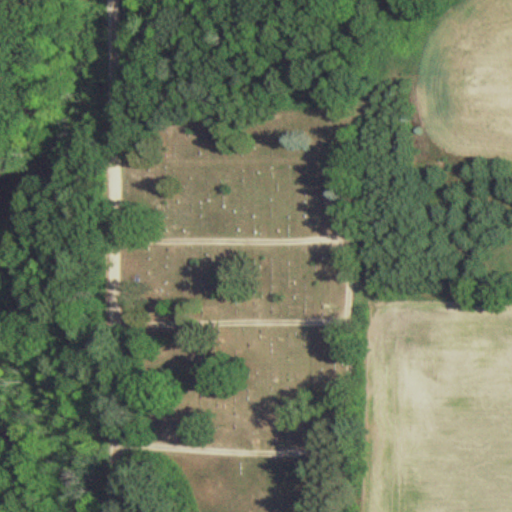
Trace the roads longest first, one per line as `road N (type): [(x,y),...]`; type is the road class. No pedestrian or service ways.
road 1 (residential): [(117,511),(115,0)]
road 2 (residential): [(343,425),(345,318),(116,318)]
road 3 (residential): [(347,250),(351,168),(344,157),(115,152)]
road 4 (residential): [(116,228),(333,232),(351,259),(345,318)]
road 5 (residential): [(117,440),(322,449),(333,427),(343,425)]
